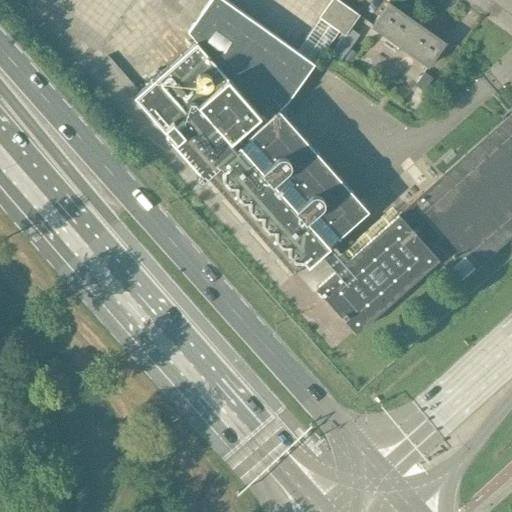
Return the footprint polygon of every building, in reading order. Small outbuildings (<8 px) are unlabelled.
[(286,100),(313,62),(226,0),(207,0),(187,29),(196,39),(133,95),(197,167),(196,168),(196,169),(195,170),(195,171),(195,172),(195,173),(196,175),(197,176),(198,177),(199,177),(201,177),(202,177),(203,176),(205,175),(219,191),(224,197),(225,196),(245,220),(244,221),(245,221),(250,227),(251,226),(272,249),(271,250),(277,257),(278,256),(292,272),(290,273),(292,275),(327,242),(319,234),(327,226),(331,230),(361,204),(363,203),(282,112),(280,114),(281,114),(262,131),(265,135),(246,151),(239,144),(239,143),(238,142),(235,144),(230,138),(259,112),(265,118),(286,100)] [(337,0),(330,0),(319,16),(343,34),(357,14),(337,0)] [(399,45),(416,21),(388,1),(371,25),(399,45)] [(427,65),(444,41),(416,21),(399,45),(427,65)] [(413,112),(437,80),(424,71),(400,103),(413,112)] [(459,283),(511,235),(511,111),(344,261),(315,286),(355,332),(357,330),(356,330),(437,258),(459,283)]
